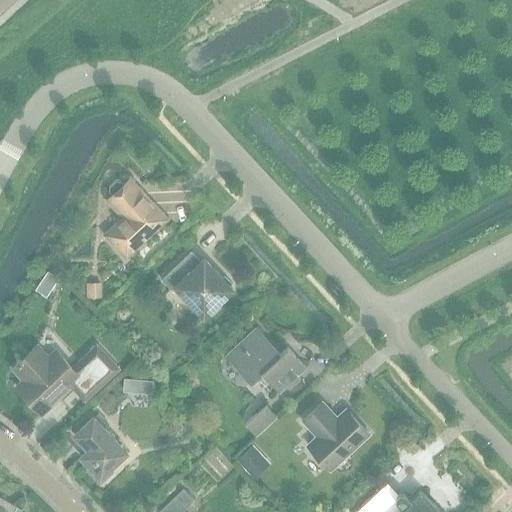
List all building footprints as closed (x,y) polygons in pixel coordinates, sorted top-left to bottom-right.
[(127,220),(108,238),(126,256),(166,218),(128,178),(122,183),(119,180),(115,181),(111,185),(110,190),(112,192),(106,198),(127,220)] [(191,250),(161,278),(170,289),(174,285),(203,316),(206,313),(209,314),(217,307),(216,303),(232,288),(230,286),(231,283),(224,275),(221,276),(203,258),(200,260),(191,250)] [(225,355),(251,382),(261,372),(278,390),(305,366),(287,347),(280,353),(256,327),(225,355)] [(16,386),(41,413),(71,385),(84,399),(118,368),(96,345),(72,368),(55,349),(48,356),(37,344),(12,368),(23,379),(16,386)] [(322,402),(303,419),(317,435),(307,444),(330,468),(368,433),(346,409),(334,419),(329,414),(331,412),(322,402)] [(256,435),(276,416),(265,404),(245,423),(256,435)] [(97,412),(93,416),(74,434),(88,449),(80,455),(91,467),(88,470),(99,483),(112,471),(109,467),(126,451),(107,431),(104,428),(108,423),(97,412)] [(354,511),(441,511),(419,488),(418,489),(419,490),(410,499),(405,494),(404,493),(403,493),(402,492),(400,492),(399,493),(398,493),(397,494),(387,483),(388,483),(387,482),(354,511)] [(182,511),(194,500),(183,488),(158,511),(182,511)] [(0,511),(13,511),(17,506),(0,496),(0,511)]
